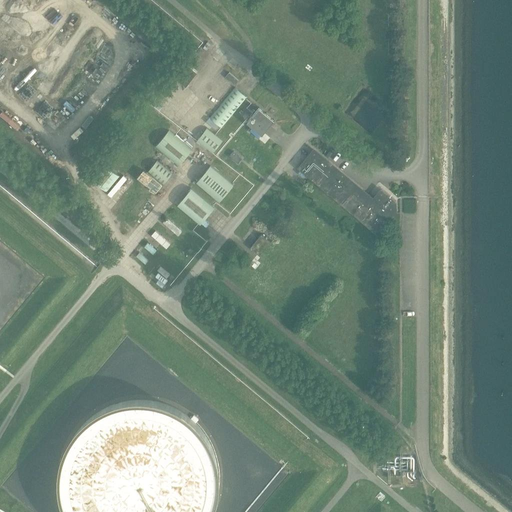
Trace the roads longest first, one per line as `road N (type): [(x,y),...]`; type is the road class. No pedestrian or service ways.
road 1 (unknown): [(79,0),(113,28),(122,47),(84,107)]
road 2 (unknown): [(126,246),(49,137)]
